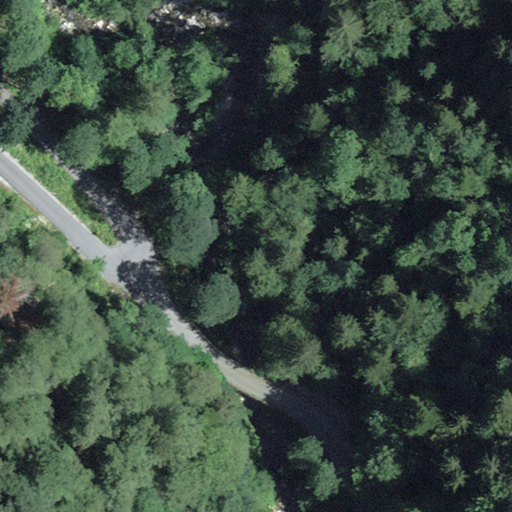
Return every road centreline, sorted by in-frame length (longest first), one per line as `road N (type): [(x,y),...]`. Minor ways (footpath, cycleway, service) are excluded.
road 1 (unclassified): [(375,511),(335,421),(226,366),(155,293)]
road 2 (unclassified): [(155,293),(131,227),(0,90)]
road 3 (unclassified): [(0,161),(126,281),(155,293)]
